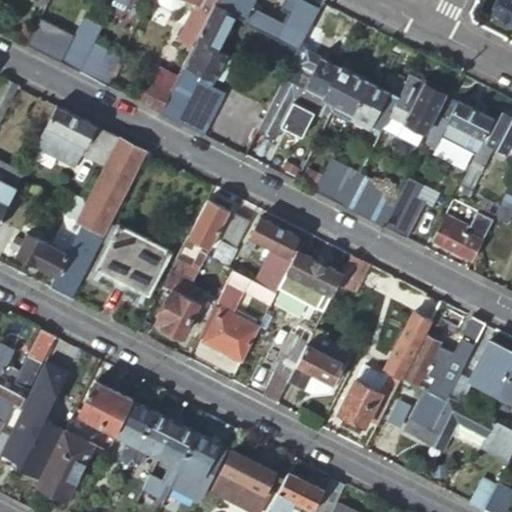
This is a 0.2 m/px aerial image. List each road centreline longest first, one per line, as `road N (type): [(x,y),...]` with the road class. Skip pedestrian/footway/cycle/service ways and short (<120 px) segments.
road 1 (residential): [(0,54),(511,316)]
road 2 (residential): [(442,511),(0,286)]
